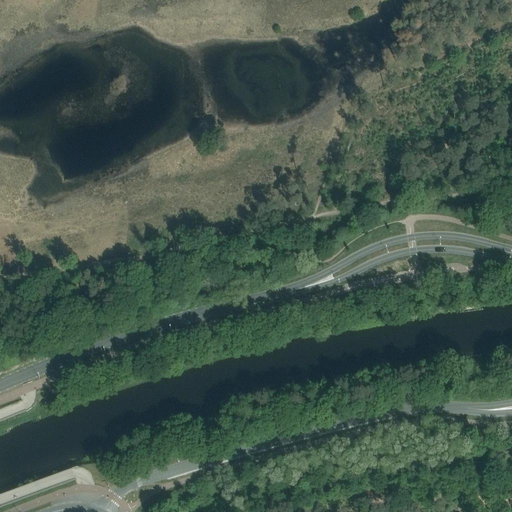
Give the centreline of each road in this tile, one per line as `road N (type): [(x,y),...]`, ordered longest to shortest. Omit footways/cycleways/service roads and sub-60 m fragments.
road 1 (unclassified): [(102,511),(124,487),(306,432),(409,408),(496,409)]
road 2 (tertiary): [(0,386),(150,328),(314,283)]
road 3 (track): [(314,216),(193,247),(0,278)]
road 4 (tertiary): [(511,249),(447,235),(411,237),(362,253),(314,283)]
road 5 (tertiary): [(314,283),(413,251),(511,260)]
road 6 (track): [(446,197),(314,216)]
